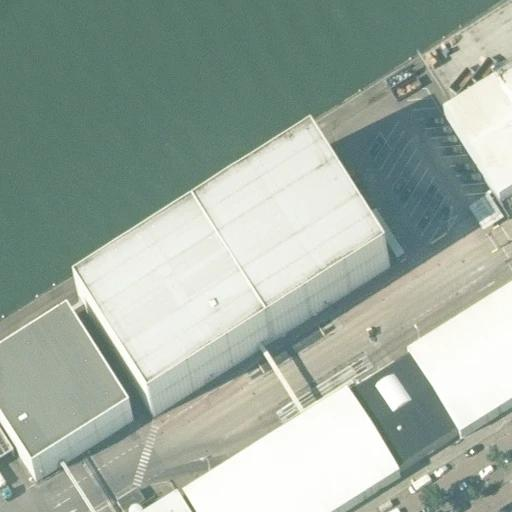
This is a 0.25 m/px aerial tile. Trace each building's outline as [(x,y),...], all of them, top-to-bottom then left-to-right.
[(499,204),(511,196),(511,72),(443,116),(499,204)] [(316,153),(197,228),(271,344),(390,270),(316,153)] [(485,232),(504,219),(489,196),(470,209),(485,232)] [(271,344),(197,228),(79,304),(153,420),(271,344)] [(409,361),(349,399),(348,396),(184,499),(191,511),(347,511),(400,479),(398,476),(458,438),(460,441),(511,408),(511,291),(407,357),(409,361)] [(0,428),(35,485),(133,423),(71,326),(38,346),(33,338),(17,348),(22,357),(0,370),(0,428)] [(117,506),(120,511),(131,511),(144,504),(137,493),(117,506)] [(185,511),(178,500),(158,511),(185,511)]
